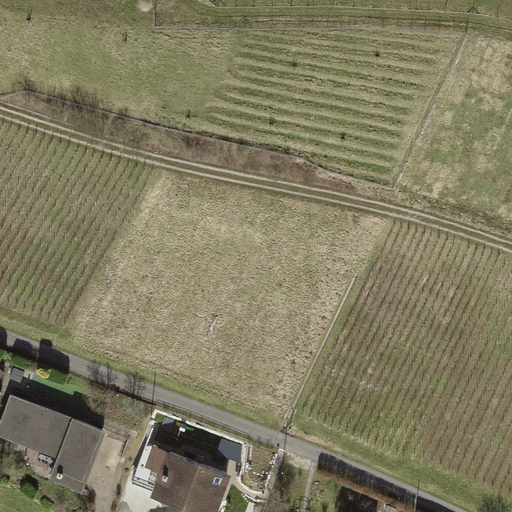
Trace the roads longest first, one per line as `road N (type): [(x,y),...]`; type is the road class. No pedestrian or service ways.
road 1 (track): [(511,247),(399,211),(149,157),(0,110)]
road 2 (residential): [(0,334),(451,511)]
